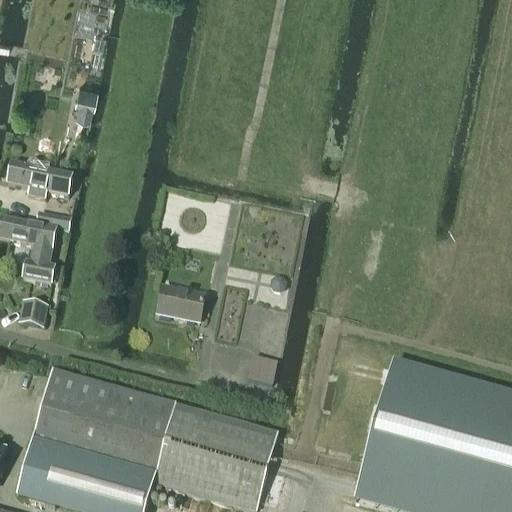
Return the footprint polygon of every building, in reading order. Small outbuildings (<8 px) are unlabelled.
[(79,89),(76,105),(93,109),(97,93),(79,89)] [(12,168),(8,189),(29,193),(28,200),(46,204),(47,197),(68,201),(73,180),(38,173),(39,168),(36,165),(31,164),(27,166),(26,171),(12,168)] [(68,236),(71,223),(39,217),(36,229),(56,234),(68,236)] [(49,271),(56,234),(36,229),(36,230),(1,223),(0,226),(0,244),(35,251),(32,268),(26,267),(23,284),(52,290),(53,284),(56,283),(56,277),(54,276),(55,272),(49,271)] [(273,296),(280,297),(285,293),(287,287),(283,281),(276,280),(271,283),(269,290),(273,296)] [(199,328),(205,301),(163,292),(157,319),(199,328)] [(44,331),(48,311),(25,307),(21,327),(44,331)] [(253,360),(248,384),(271,389),(276,366),(253,360)] [(511,511),(511,400),(393,368),(357,508),(371,511),(511,511)] [(46,397),(30,453),(154,488),(154,487),(238,511),(255,511),(277,438),(175,409),(174,409),(52,375),(46,397)] [(30,453),(16,502),(52,511),(147,511),(154,488),(30,453)]
